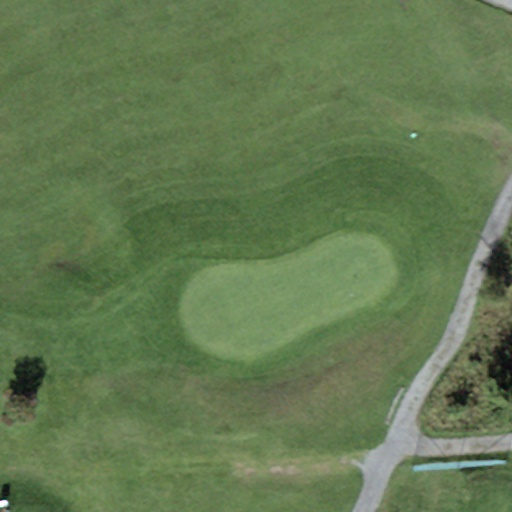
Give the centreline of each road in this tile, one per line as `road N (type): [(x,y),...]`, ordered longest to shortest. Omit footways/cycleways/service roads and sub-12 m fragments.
road 1 (track): [(362,511),(411,405),(451,351),(465,300),(511,200)]
road 2 (track): [(392,449),(511,441)]
